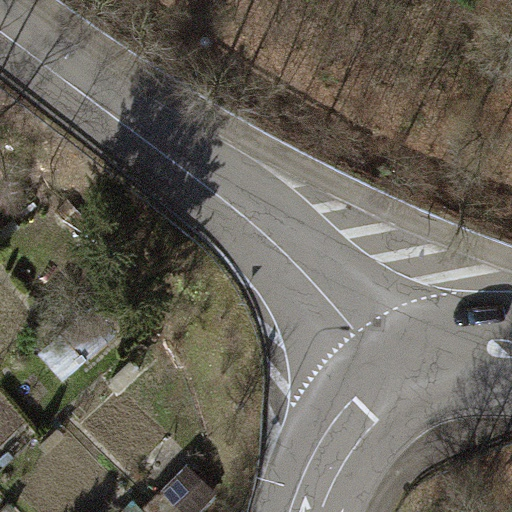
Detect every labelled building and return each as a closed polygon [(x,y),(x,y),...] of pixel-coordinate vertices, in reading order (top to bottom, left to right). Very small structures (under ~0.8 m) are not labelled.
[(40,351),(64,378),(86,358),(91,364),(109,347),(105,343),(119,330),(125,336),(149,314),(144,308),(149,303),(123,275),(40,351)] [(143,371),(133,358),(105,381),(116,393),(143,371)] [(58,425),(40,443),(49,452),(66,434),(58,425)] [(9,450),(0,459),(0,461),(6,467),(16,456),(9,450)] [(145,506),(151,511),(196,511),(219,489),(187,459),(161,486),(163,487),(145,506)] [(139,511),(119,493),(101,511),(139,511)] [(7,499),(0,510),(0,511),(16,511),(20,508),(7,499)]
